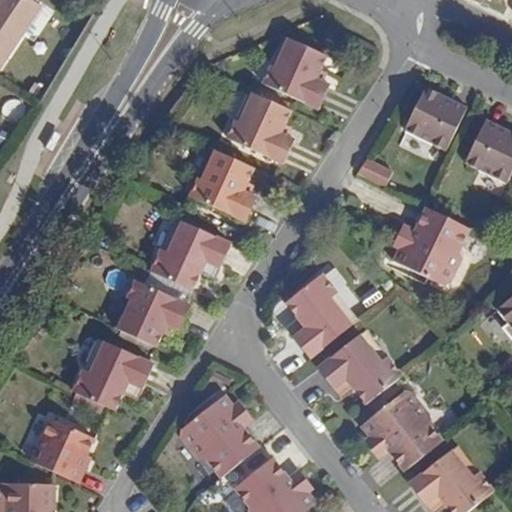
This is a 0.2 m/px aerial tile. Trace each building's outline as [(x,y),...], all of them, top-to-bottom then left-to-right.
[(28,0),(0,0),(0,66),(40,7),(28,0)] [(316,79),(320,71),(327,56),(288,39),(275,68),(271,66),(263,84),(319,110),(330,85),(322,82),(316,79)] [(326,74),(320,71),(316,79),(322,82),(326,74)] [(404,131),(446,151),(467,108),(425,88),(404,131)] [(291,111),(252,93),(239,123),(235,121),(227,139),(283,164),(294,140),(286,136),(280,134),(285,125),(291,111)] [(511,133),(486,121),(465,164),(506,184),(511,172),(511,133)] [(280,134),(286,136),(290,128),(285,125),(280,134)] [(254,168),(215,151),(202,180),(198,178),(190,196),(245,222),(257,198),(249,194),(243,192),(247,183),(254,168)] [(357,174),(385,186),(392,170),(364,158),(357,174)] [(243,192),(249,194),(253,186),(247,183),(243,192)] [(456,249),(466,228),(427,208),(423,206),(412,229),(411,231),(416,233),(412,242),(402,236),(397,246),(390,260),(439,284),(447,281),(458,257),(456,249)] [(151,272),(192,290),(201,273),(206,262),(220,269),(231,244),(182,222),(168,253),(161,249),(151,272)] [(411,231),(412,229),(400,222),(391,243),(397,246),(402,236),(412,242),(416,233),(411,231)] [(215,279),(220,269),(206,262),(201,273),(215,279)] [(294,338),(310,359),(352,326),(331,299),(337,294),(322,275),(286,303),(299,319),(306,329),(294,338)] [(118,330),(157,347),(163,333),(167,325),(173,327),(181,330),(192,307),(136,281),(128,299),(131,300),(118,330)] [(511,299),(498,310),(509,324),(503,329),(511,339),(511,299)] [(306,329),(299,319),(286,329),(294,338),(306,329)] [(167,325),(163,333),(169,336),(173,327),(167,325)] [(367,405),(403,377),(388,357),(381,362),(360,335),(318,369),(334,390),(347,380),(354,390),(367,405)] [(73,392),(115,411),(125,391),(128,382),(135,385),(143,389),(154,364),(105,342),(91,373),(84,370),(73,392)] [(342,399),(354,390),(347,380),(334,390),(342,399)] [(131,394),(135,385),(128,382),(125,391),(131,394)] [(405,472),(443,442),(428,423),(429,415),(412,394),(404,393),(362,427),(370,437),(378,447),(387,440),(393,447),(388,451),(389,451),(405,472)] [(201,469),(216,488),(255,458),(260,453),(258,451),(254,455),(248,447),(242,439),(250,432),(220,406),(178,439),(177,448),(193,468),(201,469)] [(261,417),(250,432),(242,439),(248,447),(254,455),(258,451),(260,453),(275,435),(261,417)] [(88,452),(92,454),(99,441),(52,419),(32,462),(75,482),(82,464),(88,452)] [(378,447),(370,437),(364,442),(379,460),(389,451),(388,451),(393,447),(387,440),(378,447)] [(446,505),(451,511),(469,511),(495,492),(479,473),(473,478),(452,451),(410,484),(426,505),(439,495),(446,505)] [(87,467),(92,454),(88,452),(82,464),(87,467)] [(306,511),(316,504),(307,493),(300,484),(291,491),(285,483),(290,480),(288,478),(273,459),(235,489),(250,508),(249,511),(306,511)] [(300,484),(307,493),(313,488),(298,470),(288,478),(290,480),(285,483),(291,491),(300,484)] [(47,511),(49,485),(7,483),(5,511),(47,511)] [(439,495),(426,505),(431,511),(437,511),(446,505),(439,495)]
